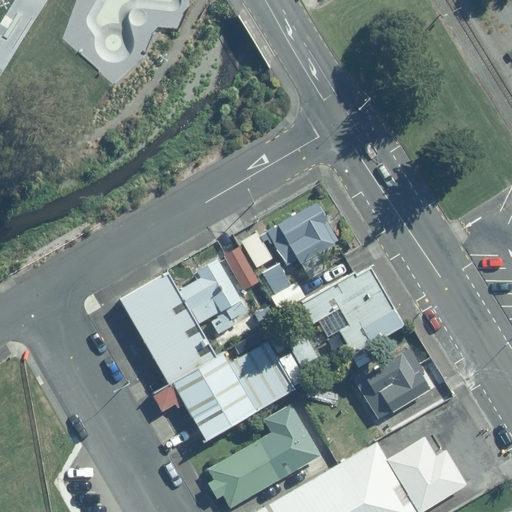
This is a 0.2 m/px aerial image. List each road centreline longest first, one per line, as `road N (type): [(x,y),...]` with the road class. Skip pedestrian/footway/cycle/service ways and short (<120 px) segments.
road 1 (unclassified): [(340,125),(38,297)]
road 2 (secondary): [(511,392),(340,125)]
road 3 (unclassified): [(38,297),(159,511)]
road 4 (secondary): [(340,125),(268,0)]
